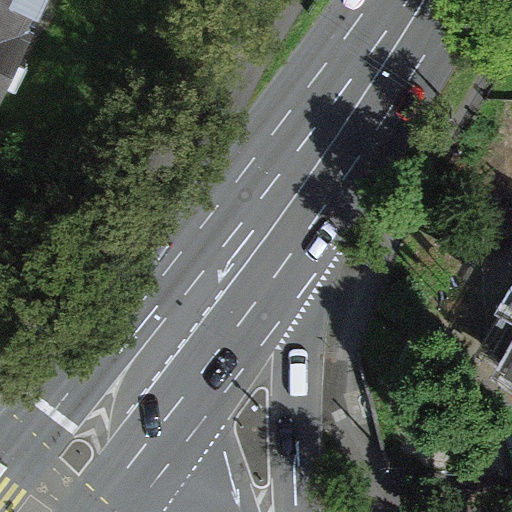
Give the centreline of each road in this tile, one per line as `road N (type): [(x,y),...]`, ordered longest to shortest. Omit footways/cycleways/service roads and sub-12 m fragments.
road 1 (primary): [(296,511),(301,169)]
road 2 (primary): [(301,169),(144,376)]
road 3 (primary): [(411,0),(301,169)]
road 4 (primary): [(144,376),(45,511)]
road 5 (primary): [(144,376),(165,424),(226,511)]
